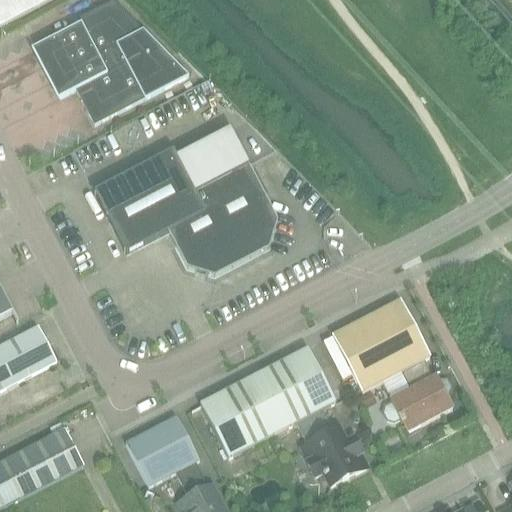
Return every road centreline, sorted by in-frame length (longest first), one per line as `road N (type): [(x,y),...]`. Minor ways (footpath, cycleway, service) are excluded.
road 1 (unclassified): [(356,274),(129,391),(0,145)]
road 2 (unclassified): [(356,274),(511,188)]
road 3 (unclassified): [(511,451),(399,511)]
